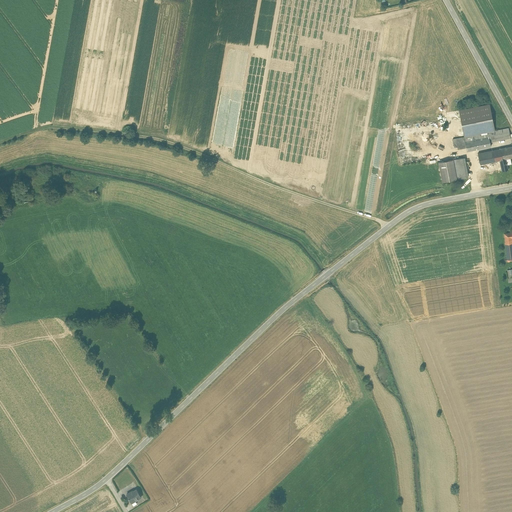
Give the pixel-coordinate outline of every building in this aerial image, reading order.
[(489,104),(459,110),(465,137),(488,132),(495,130),(489,104)] [(509,128),(495,130),(497,140),(510,137),(509,128)] [(495,130),(488,132),(490,141),(497,140),(495,130)] [(465,137),(464,137),(466,145),(467,151),(491,146),(490,141),(488,132),(465,137)] [(464,137),(456,138),(457,146),(457,147),(466,145),(464,137)] [(504,148),(478,153),(480,164),(499,160),(502,171),(508,169),(506,158),(504,148)] [(464,157),(454,159),(458,179),(468,177),(464,157)] [(454,159),(438,162),(442,181),(458,179),(454,159)] [(137,489),(131,493),(130,492),(126,494),(131,502),(141,496),(137,489)]
